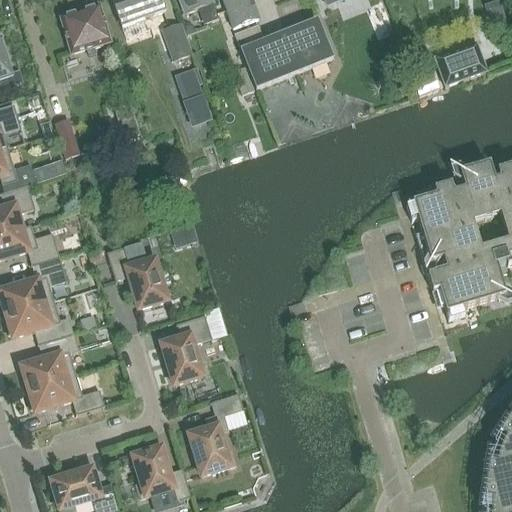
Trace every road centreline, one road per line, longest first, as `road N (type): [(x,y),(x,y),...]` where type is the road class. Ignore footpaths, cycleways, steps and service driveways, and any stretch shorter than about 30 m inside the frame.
road 1 (residential): [(9,467),(150,419),(132,338)]
road 2 (residential): [(399,511),(358,366)]
